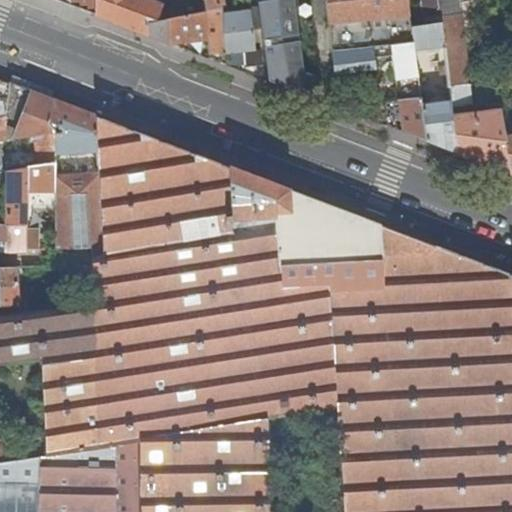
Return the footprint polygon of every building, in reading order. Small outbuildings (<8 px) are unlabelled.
[(155,4),(154,0),(56,0),(73,6),(119,24),(148,34),(147,23),(158,20),(163,6),(155,4)] [(163,6),(158,20),(167,19),(205,11),(203,0),(154,0),(155,4),(163,6)] [(203,0),(205,11),(216,9),(227,7),(225,0),(203,0)] [(295,0),(272,0),(260,2),(271,82),(323,102),(320,79),(305,72),(295,0)] [(326,0),(329,22),(411,14),(408,0),(326,0)] [(452,106),(465,104),(473,103),(459,0),(439,0),(442,23),(450,87),(451,102),(452,106)] [(216,21),(216,9),(205,11),(212,59),(223,63),(221,50),(226,49),(224,21),(216,21)] [(250,10),(223,13),(224,21),(226,49),(228,65),(252,74),(268,80),(263,47),(255,48),(250,10)] [(212,59),(205,11),(167,19),(170,43),(194,52),(212,59)] [(159,39),(170,43),(167,19),(158,20),(147,23),(148,34),(159,39)] [(439,88),(450,87),(442,23),(412,27),(414,42),(415,48),(436,45),(438,67),(437,67),(439,88)] [(397,86),(398,99),(421,97),(415,48),(414,42),(332,50),(335,73),(376,68),(375,56),(392,54),(397,86)] [(436,45),(415,48),(421,97),(422,105),(451,102),(450,87),(439,88),(437,67),(438,67),(436,45)] [(487,97),(498,95),(496,79),(496,78),(485,79),(487,97)] [(0,125),(6,125),(8,140),(37,135),(57,132),(59,132),(54,101),(54,99),(30,90),(8,82),(7,83),(0,80),(0,125)] [(398,99),(397,86),(384,87),(385,100),(398,99)] [(399,104),(402,130),(411,134),(426,139),(422,105),(421,97),(398,99),(385,100),(387,123),(392,123),(391,105),(399,104)] [(57,153),(97,149),(95,116),(71,107),(54,101),(59,132),(57,132),(57,153)] [(451,102),(422,105),(426,139),(443,146),(457,151),(453,116),(452,106),(451,102)] [(465,104),(452,106),(453,116),(466,114),(465,104)] [(466,114),(453,116),(457,151),(481,160),(511,172),(505,136),(501,110),(486,112),(486,115),(477,116),(477,113),(466,114)] [(280,265),(382,262),(379,224),(329,205),(195,154),(95,116),(97,149),(98,172),(104,254),(93,256),(93,268),(94,303),(94,310),(95,345),(95,350),(97,448),(116,445),(139,440),(138,439),(166,434),(228,424),(268,418),(337,406),(328,280),(283,286),(280,265)] [(57,153),(57,132),(37,135),(42,166),(57,163),(57,153)] [(28,192),(57,191),(57,176),(57,163),(42,166),(28,168),(28,192)] [(6,172),(5,195),(5,224),(28,225),(28,192),(28,168),(8,171),(6,172)] [(98,172),(57,176),(57,191),(57,237),(57,250),(92,248),(93,255),(93,256),(104,254),(98,172)] [(0,252),(28,251),(28,229),(28,225),(5,224),(5,246),(0,245),(0,252)] [(382,262),(383,277),(397,511),(511,511),(511,274),(379,224),(382,262)] [(42,229),(28,229),(28,251),(42,250),(42,229)] [(283,286),(328,280),(383,277),(382,262),(280,265),(283,286)] [(0,315),(19,313),(16,266),(0,266),(0,315)] [(94,303),(93,268),(73,269),(75,305),(94,303)] [(337,406),(344,511),(397,511),(383,277),(328,280),(337,406)] [(0,361),(95,345),(94,310),(0,323),(0,361)] [(41,357),(46,456),(49,455),(97,448),(95,350),(45,357),(41,357)] [(0,462),(40,457),(46,456),(41,357),(0,362),(0,462)] [(269,511),(268,418),(228,424),(230,511),(269,511)] [(166,434),(166,511),(230,511),(228,424),(166,434)] [(139,440),(139,511),(166,511),(166,434),(138,439),(139,440)] [(115,511),(139,511),(139,440),(116,445),(115,511)] [(115,511),(116,445),(97,448),(49,455),(46,456),(40,457),(38,511),(115,511)] [(38,511),(40,457),(0,462),(0,511),(38,511)]
